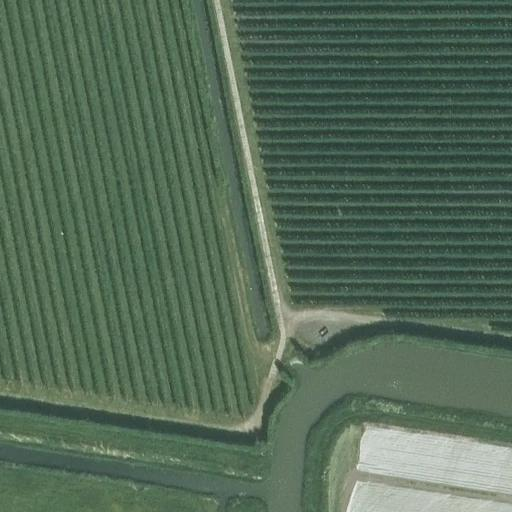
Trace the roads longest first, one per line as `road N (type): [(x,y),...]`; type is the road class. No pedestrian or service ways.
road 1 (track): [(268,380),(281,331),(210,0)]
road 2 (track): [(511,436),(354,418),(324,453),(321,511)]
